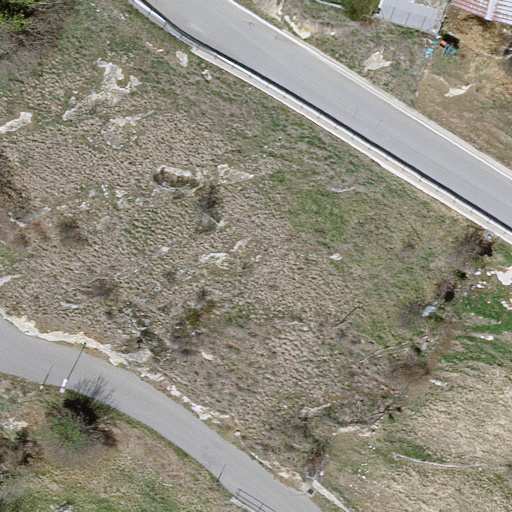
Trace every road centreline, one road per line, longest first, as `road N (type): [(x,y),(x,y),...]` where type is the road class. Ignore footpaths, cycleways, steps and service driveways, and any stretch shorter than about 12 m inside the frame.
road 1 (tertiary): [(511,208),(182,0)]
road 2 (residential): [(293,511),(109,387),(0,337)]
